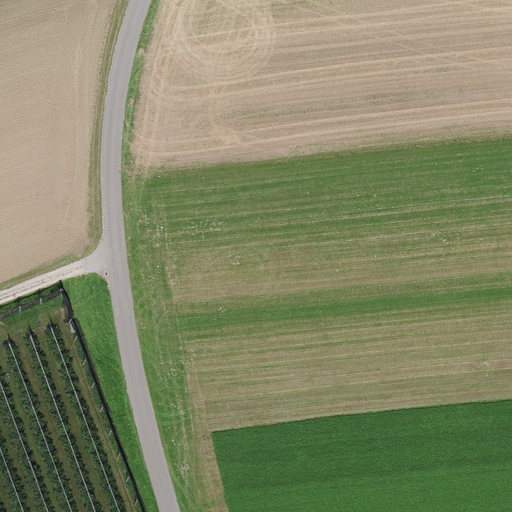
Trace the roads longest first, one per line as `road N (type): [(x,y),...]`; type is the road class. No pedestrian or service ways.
road 1 (unclassified): [(172,511),(114,257),(115,123),(143,0)]
road 2 (track): [(0,302),(114,257)]
